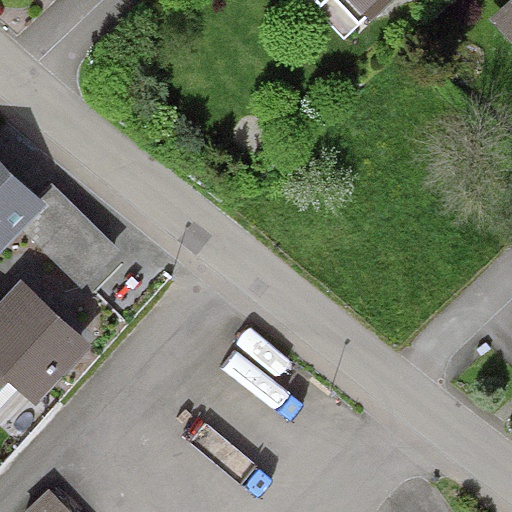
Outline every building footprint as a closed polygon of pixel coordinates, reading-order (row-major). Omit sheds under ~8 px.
[(386,0),(360,0),(373,13),(386,0)] [(511,4),(497,19),(511,35),(511,4)] [(0,246),(42,203),(0,162),(0,246)] [(84,343),(27,293),(0,322),(0,409),(14,422),(84,343)] [(73,511),(53,492),(32,511),(73,511)]
